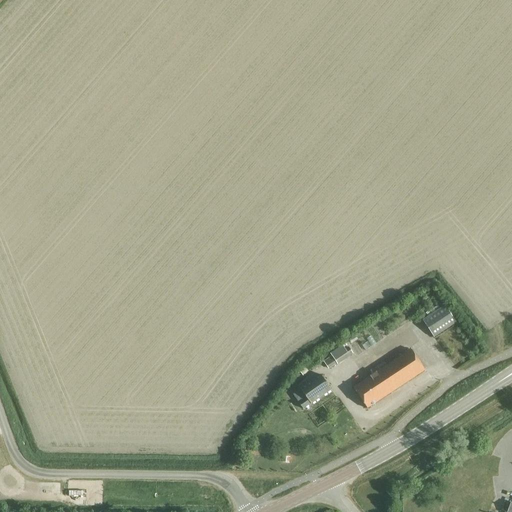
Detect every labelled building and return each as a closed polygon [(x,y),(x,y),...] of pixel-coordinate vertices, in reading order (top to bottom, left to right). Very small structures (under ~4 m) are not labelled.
[(454,323),(443,306),(421,321),(432,338),(454,323)] [(337,365),(353,354),(348,347),(345,349),(342,345),(330,354),(331,357),(336,364),(337,365)] [(423,371),(410,350),(352,388),(366,409),(423,371)] [(331,357),(324,362),(329,369),(336,364),(331,357)] [(302,375),(308,370),(305,367),(299,371),(302,375)] [(330,389),(319,374),(299,389),(300,390),(293,395),(302,408),(309,403),(310,404),(330,389)] [(239,448),(237,456),(244,457),(245,449),(239,448)]
